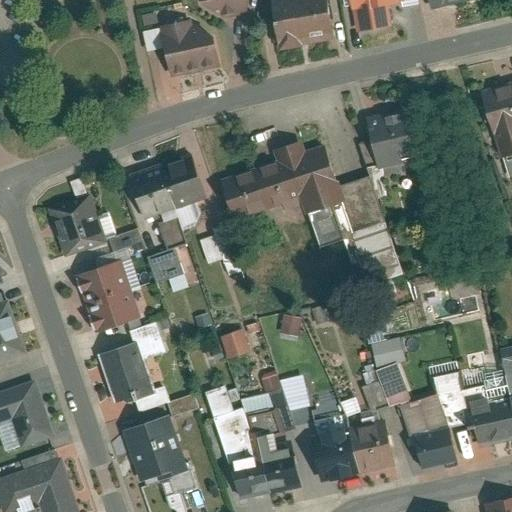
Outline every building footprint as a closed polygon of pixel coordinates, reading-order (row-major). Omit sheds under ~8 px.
[(259,0),(211,0),(231,18),(254,13),(259,0)] [(330,0),(278,0),(285,44),(336,36),(330,0)] [(354,0),(360,29),(393,23),(389,5),(404,3),(403,0),(354,0)] [(198,17),(166,24),(177,76),(229,65),(222,32),(202,36),(198,17)] [(511,83),(488,91),(507,155),(511,153),(511,83)] [(372,116),(381,168),(412,162),(410,150),(431,146),(424,107),(372,116)] [(280,148),(284,159),(306,197),(312,213),(353,198),(334,148),(313,156),(306,138),(280,148)] [(160,158),(177,208),(211,197),(196,149),(160,158)] [(231,172),(240,224),(270,219),(268,207),(289,203),(282,164),(231,172)] [(121,173),(138,223),(172,212),(157,165),(121,173)] [(93,197),(54,209),(69,256),(108,243),(93,197)] [(225,259),(228,273),(235,272),(228,232),(201,237),(205,263),(225,259)] [(173,292),(189,287),(177,249),(148,258),(155,283),(168,279),(173,292)] [(76,276),(86,305),(133,289),(123,260),(76,276)] [(451,285),(459,301),(477,293),(469,276),(451,285)] [(86,305),(96,334),(143,318),(133,289),(86,305)] [(9,302),(0,305),(0,364),(26,356),(9,302)] [(316,308),(321,323),(333,319),(328,304),(316,308)] [(290,312),(286,330),(304,333),(307,315),(290,312)] [(366,336),(387,331),(383,316),(363,320),(366,336)] [(224,332),(232,357),(257,348),(248,324),(224,332)] [(410,359),(404,336),(375,344),(381,367),(410,359)] [(139,344),(102,355),(117,407),(154,396),(139,344)] [(386,406),(408,401),(398,364),(377,369),(386,406)] [(37,381),(0,393),(0,425),(14,420),(25,450),(57,440),(37,381)] [(282,383),(284,405),(309,403),(308,381),(282,383)] [(413,438),(450,425),(438,394),(399,407),(410,439),(413,438)] [(173,413),(198,408),(196,395),(170,400),(173,413)] [(511,398),(471,408),(480,446),(511,438),(511,398)] [(172,419),(126,432),(142,486),(188,473),(172,419)] [(450,425),(413,438),(421,472),(460,463),(450,425)] [(389,431),(355,438),(362,476),(396,469),(389,431)] [(362,476),(355,438),(316,445),(323,483),(362,476)] [(81,511),(64,459),(0,479),(0,498),(4,511),(22,511),(43,505),(45,511),(81,511)] [(296,460),(266,467),(271,492),(302,484),(296,460)] [(266,467),(237,474),(242,498),(271,492),(266,467)] [(511,511),(511,499),(490,505),(491,511),(511,511)]
